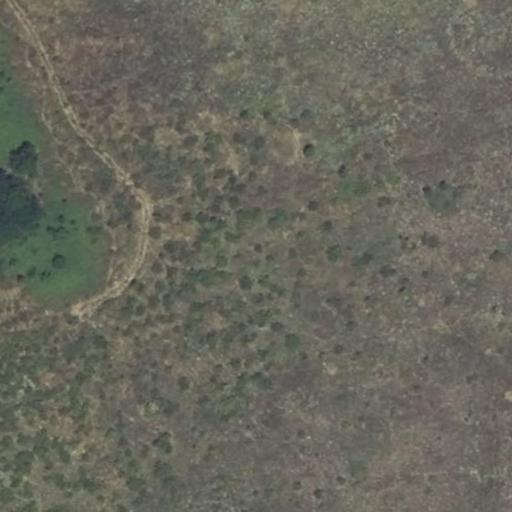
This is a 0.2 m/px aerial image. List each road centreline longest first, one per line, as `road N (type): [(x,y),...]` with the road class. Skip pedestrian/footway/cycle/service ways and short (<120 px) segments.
road 1 (residential): [(261,225),(378,511)]
road 2 (residential): [(261,225),(0,329)]
road 3 (residential): [(511,125),(261,225)]
